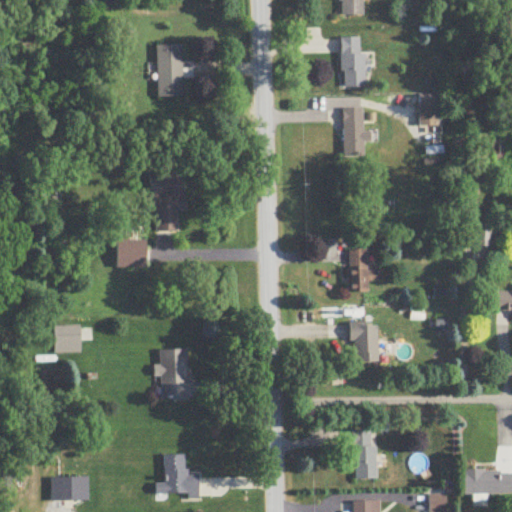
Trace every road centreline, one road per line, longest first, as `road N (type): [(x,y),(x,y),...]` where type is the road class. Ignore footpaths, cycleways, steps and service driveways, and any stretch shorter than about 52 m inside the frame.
road 1 (residential): [(272,511),(258,0)]
road 2 (residential): [(269,403),(511,400)]
